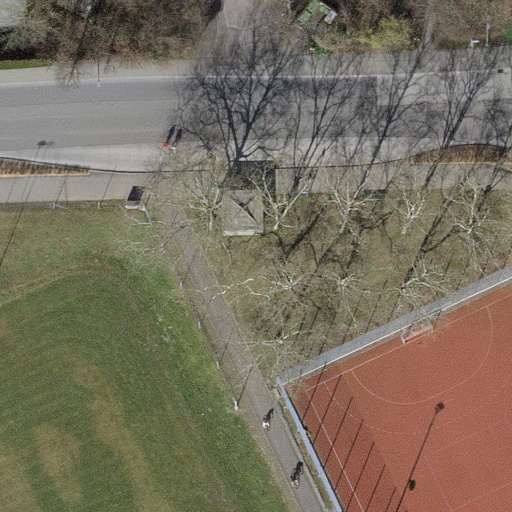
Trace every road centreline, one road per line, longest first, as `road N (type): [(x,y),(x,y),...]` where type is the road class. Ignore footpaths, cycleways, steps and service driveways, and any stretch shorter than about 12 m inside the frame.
road 1 (secondary): [(248,118),(511,111)]
road 2 (secondary): [(0,121),(248,118)]
